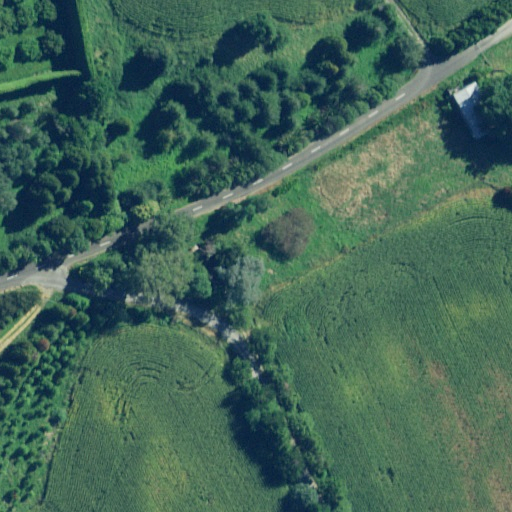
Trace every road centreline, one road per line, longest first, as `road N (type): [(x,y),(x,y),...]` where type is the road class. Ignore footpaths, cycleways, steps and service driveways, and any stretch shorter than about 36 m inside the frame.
road 1 (unclassified): [(0,282),(234,201),(442,71)]
road 2 (track): [(41,268),(181,300),(247,337),(264,387),(345,511)]
